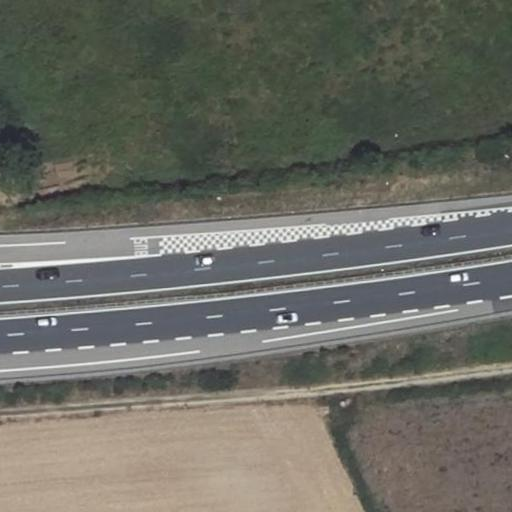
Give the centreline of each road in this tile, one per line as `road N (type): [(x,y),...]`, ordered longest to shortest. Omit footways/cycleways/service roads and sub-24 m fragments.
road 1 (trunk): [(0,340),(153,328),(511,279)]
road 2 (trunk): [(511,228),(0,288)]
road 3 (track): [(511,371),(0,416)]
road 4 (track): [(0,53),(38,142),(29,166),(0,179)]
